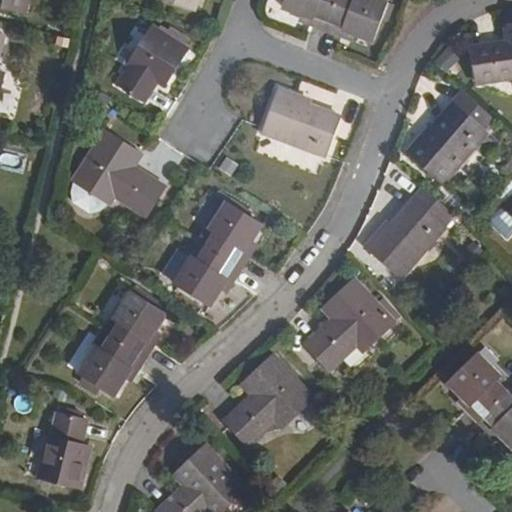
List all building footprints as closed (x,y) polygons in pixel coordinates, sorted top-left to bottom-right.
[(32,0),(0,0),(0,4),(30,11),(32,0)] [(168,0),(194,9),(197,0),(168,0)] [(311,24),(325,29),(336,0),(285,0),(283,6),(305,14),(313,17),(311,24)] [(336,0),(325,29),(341,35),(343,28),(354,33),(372,39),(387,1),(385,0),(336,0)] [(313,17),(305,14),(302,20),(311,24),(313,17)] [(501,52),(500,44),(471,48),(476,83),(511,78),(511,25),(507,27),(509,43),(510,51),(501,52)] [(188,48),(152,26),(129,61),(132,63),(119,83),(145,100),(153,87),(150,85),(155,77),(166,84),(188,48)] [(351,39),(354,33),(343,28),(341,35),(351,39)] [(9,33),(0,30),(0,113),(2,114),(12,72),(1,69),(9,33)] [(509,43),(500,44),(501,52),(510,51),(509,43)] [(340,115),(311,105),(294,98),(296,94),(279,88),(262,131),(325,155),(340,115)] [(443,183),(498,120),(463,89),(451,104),(455,107),(425,141),(421,139),(410,153),(443,183)] [(294,98),(311,105),(313,100),(296,94),(294,98)] [(128,171),(133,165),(141,152),(105,129),(72,179),(74,180),(106,202),(109,203),(114,194),(147,215),(165,186),(140,170),(136,176),(128,171)] [(140,170),(133,165),(128,171),(136,176),(140,170)] [(106,202),(74,180),(68,189),(69,197),(91,212),(95,210),(101,210),(106,202)] [(453,211),(424,186),(380,234),(378,232),(365,246),(400,276),(447,225),(443,222),(453,211)] [(206,245),(242,268),(251,255),(244,251),(250,243),(262,223),(227,201),(210,229),(215,232),(206,245)] [(447,225),(457,214),(453,211),(443,222),(447,225)] [(505,237),(511,227),(511,219),(502,211),(490,227),(505,237)] [(255,247),(250,243),(244,251),(251,255),(255,247)] [(234,281),(242,268),(206,245),(198,258),(193,254),(175,282),(210,303),(223,284),(227,277),(234,281)] [(227,277),(223,284),(229,287),(234,281),(227,277)] [(331,329),(327,325),(306,344),(330,369),(358,343),(364,351),(395,321),(355,279),(324,308),(334,319),(338,323),(331,329)] [(112,336),(146,359),(156,344),(149,340),(154,332),(167,313),(131,291),(114,318),(121,322),(112,336)] [(334,319),(327,325),(331,329),(338,323),(334,319)] [(149,340),(156,344),(161,336),(154,332),(149,340)] [(138,372),(146,359),(112,336),(103,348),(97,344),(79,373),(114,395),(127,375),(132,367),(138,372)] [(465,409),(476,421),(506,391),(496,381),(501,375),(478,353),(450,382),(470,405),(465,409)] [(251,406),(246,401),(224,420),(248,445),(276,420),(282,427),(314,397),(274,355),(242,382),(253,395),(257,400),(251,406)] [(133,379),(138,372),(132,367),(127,375),(133,379)] [(511,397),(506,391),(476,421),(488,433),(494,427),(511,443),(511,397)] [(253,395),(246,401),(251,406),(257,400),(253,395)] [(84,434),(88,420),(57,412),(52,436),(49,435),(39,476),(80,487),(90,447),(78,443),(81,434),(84,434)] [(184,496),(180,491),(157,510),(158,511),(206,511),(208,510),(210,511),(220,511),(246,489),(205,446),(174,473),(186,486),(190,489),(184,496)] [(186,486),(180,491),(184,496),(190,489),(186,486)] [(393,500),(381,511),(405,511),(406,511),(393,500)]
